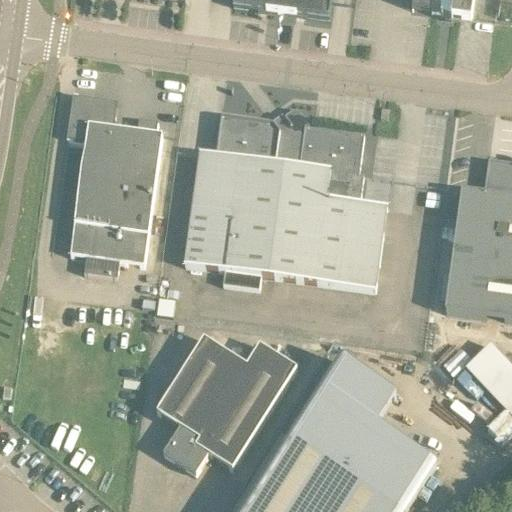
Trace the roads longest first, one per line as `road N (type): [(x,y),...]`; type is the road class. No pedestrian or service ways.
road 1 (unclassified): [(511,103),(1,34)]
road 2 (unknown): [(142,511),(160,335),(289,355)]
road 3 (unknown): [(413,90),(390,309)]
road 4 (unknown): [(422,511),(432,488),(419,458),(332,401)]
road 5 (unknown): [(193,143),(210,0)]
